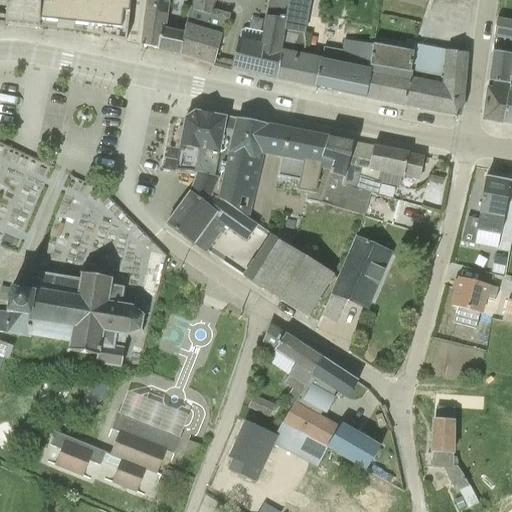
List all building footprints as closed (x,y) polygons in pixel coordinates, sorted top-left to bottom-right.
[(7,0),(5,25),(38,29),(39,21),(39,2),(47,3),(47,0),(7,0)] [(128,0),(47,0),(47,3),(39,2),(39,21),(100,27),(99,37),(125,42),(128,0)] [(145,0),(141,45),(144,46),(213,65),(227,18),(211,14),(214,0),(145,0)] [(244,29),(240,32),(231,70),(275,81),(282,31),(286,0),(266,0),(261,33),(244,29)] [(286,0),(282,31),(304,34),(308,0),(286,0)] [(511,20),(497,17),(494,37),(511,40),(511,55),(492,52),(488,81),(508,84),(509,79),(511,79),(511,20)] [(304,34),(282,31),(275,81),(314,89),(320,59),(304,56),(306,43),(304,34)] [(341,51),(323,49),(320,59),(314,89),(364,99),(369,66),(372,46),(343,41),(341,51)] [(431,113),(458,117),(461,106),(462,99),(465,54),(413,45),(411,53),(372,46),(369,66),(408,74),(402,107),(431,113)] [(408,74),(369,66),(364,99),(402,107),(408,74)] [(511,79),(509,79),(508,84),(503,124),(511,125),(511,79)] [(508,84),(488,81),(482,118),(484,121),(503,124),(508,84)] [(184,119),(174,173),(195,176),(221,180),(236,121),(194,112),(184,119)] [(328,138),(236,121),(221,180),(216,199),(248,220),(262,156),(279,160),(276,177),(298,182),(296,192),(305,193),(304,202),(318,204),(332,164),(322,159),(328,138)] [(341,186),(351,143),(328,138),(322,159),(332,164),(318,204),(362,217),(370,194),(341,186)] [(400,177),(417,180),(423,157),(351,143),(341,186),(370,194),(374,182),(398,186),(400,177)] [(190,192),(165,225),(193,246),(194,245),(205,252),(223,226),(244,242),(257,226),(248,220),(216,199),(221,180),(195,176),(190,192)] [(496,249),(509,184),(486,179),(476,220),(466,218),(460,239),(473,242),(473,244),(496,249)] [(289,247),(273,237),(245,279),(254,285),(263,291),(278,300),(292,309),(306,318),(332,275),(289,247)] [(366,310),(390,254),(354,239),(320,316),(337,324),(347,302),(366,310)] [(494,256),(490,275),(502,278),(506,259),(494,256)] [(0,312),(0,332),(5,333),(5,335),(68,344),(67,352),(96,357),(94,365),(120,369),(124,339),(127,340),(127,337),(138,332),(141,334),(143,332),(140,330),(142,318),(145,317),(144,314),(141,316),(132,308),(132,305),(130,305),(129,307),(119,306),(122,291),(124,289),(122,287),(121,289),(110,287),(110,283),(110,281),(113,279),(111,277),(109,279),(82,274),(80,272),(78,273),(80,276),(79,281),(66,279),(66,276),(64,276),(64,278),(53,276),(53,274),(51,274),(50,276),(35,273),(33,271),(31,273),(33,275),(30,292),(9,289),(4,314),(0,312)] [(458,278),(451,307),(457,308),(453,324),(474,329),(478,315),(486,298),(494,300),(497,289),(458,278)] [(511,301),(508,300),(502,322),(511,324),(511,301)] [(293,405),(321,359),(296,343),(278,331),(269,325),(262,344),(276,349),(267,362),(288,377),(283,384),(291,390),(285,400),(293,405)] [(0,357),(2,358),(7,360),(8,358),(19,362),(22,356),(11,352),(12,348),(0,343),(0,357)] [(282,424),(326,449),(365,472),(379,447),(340,425),(338,429),(319,418),(321,413),(325,414),(333,398),(331,397),(334,393),(345,399),(356,383),(321,359),(293,405),(282,424)] [(92,378),(85,392),(102,399),(108,385),(92,378)] [(117,412),(179,437),(187,416),(127,392),(117,412)] [(252,397),(247,408),(269,417),(274,406),(252,397)] [(179,437),(117,412),(110,431),(118,434),(109,454),(54,433),(48,446),(59,451),(53,466),(82,478),(88,462),(99,466),(101,462),(116,468),(111,483),(136,493),(145,470),(156,474),(165,452),(173,455),(179,437)] [(326,449),(282,424),(275,436),(245,422),(227,459),(231,460),(226,471),(255,483),(272,447),(315,469),(326,449)] [(187,441),(181,456),(192,460),(198,446),(187,441)]
